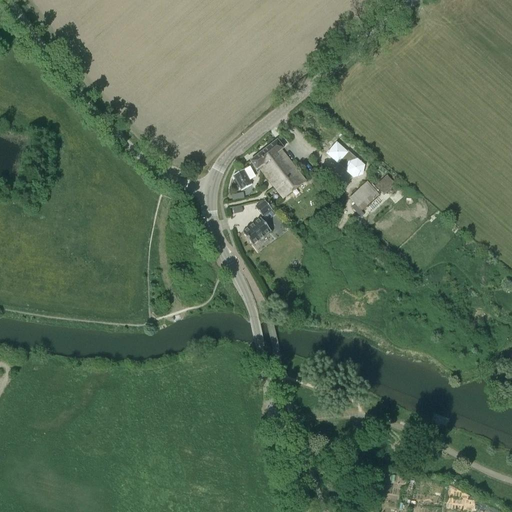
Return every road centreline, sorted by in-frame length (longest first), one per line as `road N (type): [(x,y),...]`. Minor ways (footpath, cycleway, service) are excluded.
road 1 (unclassified): [(209,192),(164,176),(123,141),(8,0)]
road 2 (unclassified): [(209,192),(228,155),(409,0)]
road 3 (unclassified): [(303,511),(254,322)]
road 4 (track): [(170,179),(160,244),(174,313)]
